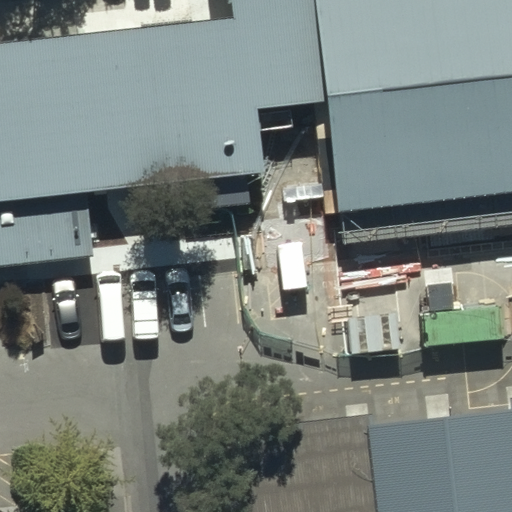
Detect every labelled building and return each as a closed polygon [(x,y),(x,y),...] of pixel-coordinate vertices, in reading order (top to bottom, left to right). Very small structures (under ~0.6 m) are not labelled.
[(224,0),(225,2),(226,12),(243,10),(310,4),(342,0),(224,0)] [(321,100),(337,235),(340,234),(342,259),(511,239),(511,0),(342,0),(310,4),(321,100)] [(243,10),(254,107),(274,105),(321,100),(310,4),(243,10)] [(243,173),(261,170),(254,107),(243,10),(226,12),(0,37),(0,263),(90,253),(83,190),(171,180),(175,210),(246,202),(243,173)] [(369,511),(511,511),(511,430),(361,448),(369,511)] [(228,446),(236,511),(369,511),(361,448),(359,433),(228,446)]
